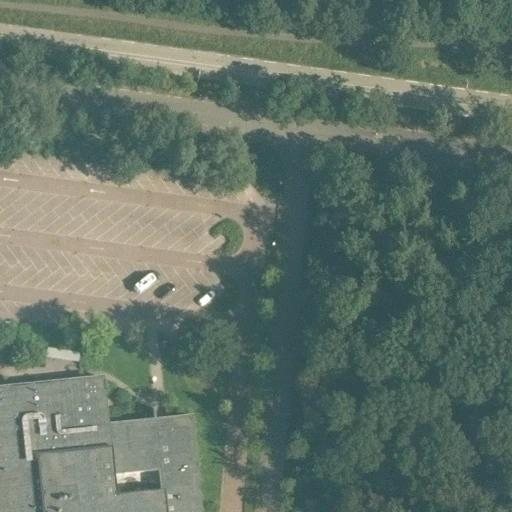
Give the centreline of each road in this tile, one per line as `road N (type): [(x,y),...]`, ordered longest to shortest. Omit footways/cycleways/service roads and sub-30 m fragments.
road 1 (unclassified): [(472,106),(0,40)]
road 2 (unclassified): [(272,511),(309,129)]
road 3 (unclassified): [(309,129),(0,85)]
road 4 (unclassified): [(511,157),(309,129)]
